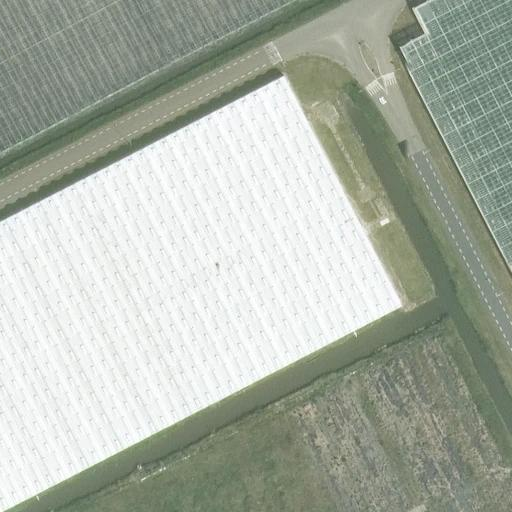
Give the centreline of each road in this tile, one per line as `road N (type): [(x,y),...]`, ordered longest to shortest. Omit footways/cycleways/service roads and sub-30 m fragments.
road 1 (unclassified): [(0,195),(343,18)]
road 2 (unclassified): [(511,340),(343,18)]
